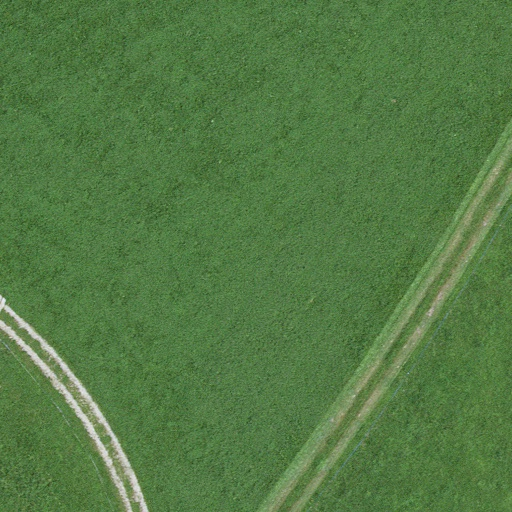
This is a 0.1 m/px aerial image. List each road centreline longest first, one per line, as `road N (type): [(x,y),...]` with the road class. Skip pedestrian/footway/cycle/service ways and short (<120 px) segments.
road 1 (track): [(293,511),(356,436),(511,180)]
road 2 (track): [(142,511),(122,464),(58,373),(0,319)]
